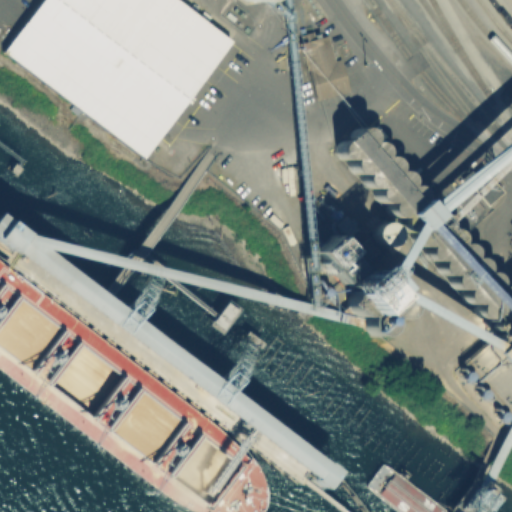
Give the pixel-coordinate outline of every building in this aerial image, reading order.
[(163,0),(218,40),(130,159),(0,62),(0,37),(27,0),(163,0)] [(340,90),(310,100),(291,44),(321,34),(340,90)] [(0,232),(0,249),(1,249),(108,324),(118,326),(116,336),(210,401),(220,387),(128,321),(120,319),(120,316),(110,314),(113,304),(115,265),(116,260),(109,255),(80,249),(74,245),(24,236),(2,221),(0,232)] [(367,314),(390,292),(379,281),(376,278),(380,274),(368,261),(361,267),(329,234),(312,252),(318,258),(315,261),(367,314)] [(511,317),(510,319),(488,350),(488,351),(500,366),(510,358),(511,361),(511,317)] [(208,406),(318,485),(330,469),(220,390),(208,406)]
